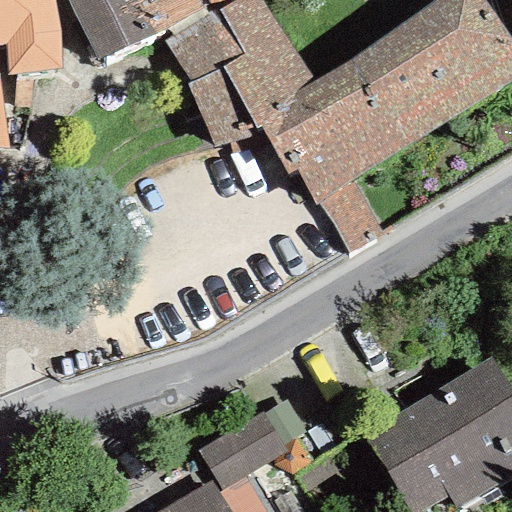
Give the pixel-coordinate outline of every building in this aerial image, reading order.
[(0,0),(0,46),(6,46),(6,74),(60,69),(59,31),(51,0),(0,0)] [(68,0),(97,60),(202,9),(197,0),(68,0)] [(353,180),(511,82),(511,43),(483,0),(431,0),(315,80),(260,0),(237,0),(164,43),(189,83),(185,85),(214,146),(263,132),(286,175),(296,170),(315,207),(319,204),(353,180)] [(381,236),(353,180),(319,204),(347,255),(381,236)] [(360,435),(409,511),(420,511),(447,497),(456,509),(511,474),(511,391),(490,356),(360,435)] [(263,414),(282,446),(295,438),(304,433),(285,402),(263,414)] [(270,462),(286,452),(282,446),(263,414),(261,412),(195,451),(211,480),(219,493),(244,478),(270,462)] [(309,462),(295,438),(282,446),(286,452),(270,462),(289,475),(309,462)] [(219,493),(229,511),(263,511),(244,478),(219,493)] [(211,480),(157,511),(229,511),(219,493),(211,480)]
